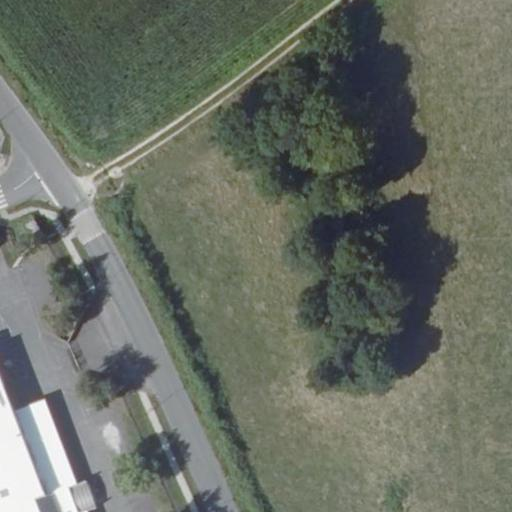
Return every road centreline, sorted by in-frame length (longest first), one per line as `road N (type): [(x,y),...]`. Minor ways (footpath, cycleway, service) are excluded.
road 1 (tertiary): [(225,511),(142,329),(50,163)]
road 2 (track): [(70,196),(339,0)]
